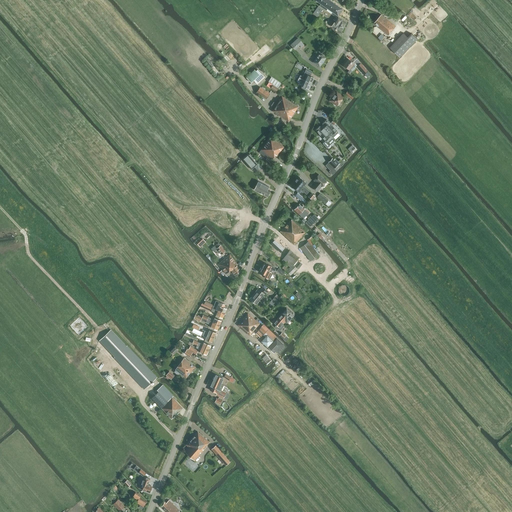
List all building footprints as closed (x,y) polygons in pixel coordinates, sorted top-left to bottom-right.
[(317,0),(318,0),(321,3),(320,5),(335,16),(335,15),(337,16),(338,14),(338,15),(343,8),(330,0),(317,0)] [(313,14),(317,17),(323,9),(319,6),(313,14)] [(336,21),(332,26),(341,32),(341,31),(342,31),(343,29),(343,28),(344,27),(343,27),(346,22),(339,16),(339,15),(338,15),(338,14),(337,16),(335,15),(335,16),(336,16),(334,19),(336,21)] [(374,23),(387,34),(388,35),(396,26),(386,18),(381,14),(374,23)] [(404,33),(390,47),(400,57),(401,56),(417,39),(412,33),(408,37),(404,33)] [(298,38),(290,45),(295,50),(300,45),(301,47),(304,45),(298,38)] [(313,62),(319,66),(326,57),(320,53),(313,62)] [(342,64),(349,70),(354,64),(347,58),(342,64)] [(357,66),(364,74),(367,71),(360,63),(357,66)] [(300,75),(299,77),(311,83),(314,77),(310,76),(311,73),(312,72),(306,68),(303,77),(300,75)] [(251,83),(254,80),(257,84),(264,76),(257,69),(256,71),(254,70),(246,78),(251,83)] [(267,86),(271,88),(276,92),(278,88),(281,83),(271,77),(268,81),(270,83),(267,86)] [(311,83),(299,77),(298,80),(303,82),(302,86),(305,87),(305,88),(305,87),(309,89),(311,83)] [(256,92),(266,99),(270,93),(260,87),(256,92)] [(329,100),(336,106),(343,96),(336,91),(329,100)] [(345,94),(351,99),(354,96),(347,91),(345,94)] [(272,105),(272,106),(272,107),(273,106),(274,107),(272,111),(288,121),(298,106),(282,96),(277,104),(274,102),(272,105)] [(323,124),(322,125),(333,137),(338,132),(336,131),(337,131),(326,119),(322,123),(323,124)] [(333,137),(322,125),(320,127),(319,126),(315,129),(326,141),(323,143),(327,147),(330,144),(328,142),(333,137)] [(260,152),(267,158),(269,156),(273,159),(276,155),(277,156),(284,146),(271,137),(260,152)] [(250,154),(249,155),(248,154),(243,159),(251,169),(258,163),(250,154)] [(332,158),(328,162),(334,168),(338,164),(332,158)] [(329,163),(327,166),(330,170),(329,171),(332,174),(336,170),(334,168),(329,163)] [(312,187),(317,191),(321,186),(321,187),(326,181),(319,174),(314,180),(316,182),(312,187)] [(291,186),(298,192),(301,188),(303,190),(302,191),(308,196),(312,199),(315,195),(304,187),(305,186),(303,185),(306,182),(299,177),(291,186)] [(254,189),(257,191),(267,196),(267,195),(268,195),(269,194),(269,193),(270,190),(267,189),(268,186),(258,181),(254,189)] [(317,197),(328,206),(331,203),(320,193),(317,197)] [(306,213),(305,212),(303,210),(304,209),(299,204),(294,209),(303,218),(306,216),(305,215),(306,213)] [(310,218),(311,220),(315,223),(319,219),(314,214),(310,218)] [(280,231),(294,244),(305,232),(291,219),(280,231)] [(300,247),(310,261),(318,254),(311,246),(316,242),(312,236),(307,240),(308,241),(300,247)] [(201,237),(196,242),(201,246),(206,241),(201,237)] [(275,240),(272,244),(280,252),(284,249),(275,240)] [(220,245),(216,248),(221,254),(225,251),(220,245)] [(282,259),(291,265),(298,256),(290,249),(282,259)] [(218,264),(226,274),(230,270),(234,275),(241,269),(237,265),(237,264),(230,254),(218,264)] [(269,262),(277,267),(278,265),(271,259),(269,262)] [(264,262),(262,267),(269,271),(270,269),(273,270),(274,268),(273,268),(273,267),(264,262)] [(297,269),(293,265),(291,267),(286,263),(282,268),(286,271),(290,275),(297,269)] [(269,271),(262,267),(259,272),(269,276),(270,277),(271,275),(268,273),(269,271)] [(350,290),(350,289),(349,287),(349,286),(348,286),(347,284),(346,284),(345,284),(343,284),(342,284),(340,285),(339,287),(339,288),(339,289),(339,290),(339,291),(340,293),(343,295),(344,295),(346,294),(348,293),(349,293),(349,291),(350,290)] [(249,299),(255,304),(264,294),(265,294),(268,291),(263,287),(260,290),(258,288),(249,299)] [(225,304),(216,300),(213,306),(205,302),(204,304),(212,308),(224,313),(226,308),(224,307),(225,304)] [(224,313),(212,308),(211,310),(217,313),(216,315),(222,318),(224,313)] [(282,312),(277,319),(282,324),(285,321),(287,323),(294,315),(286,308),(282,312)] [(238,325),(249,335),(259,323),(250,315),(247,313),(238,325)] [(282,324),(277,319),(274,323),(276,325),(275,326),(280,331),(284,326),(282,324)] [(219,325),(207,320),(206,322),(208,323),(211,325),(210,327),(217,330),(219,325)] [(270,330),(264,324),(263,324),(258,330),(263,335),(265,332),(267,334),(270,330)] [(99,340),(115,357),(144,388),(156,377),(110,330),(99,340)] [(286,347),(283,344),(276,337),(270,330),(267,334),(273,339),(269,344),(270,344),(268,346),(268,345),(267,346),(274,353),(277,356),(286,347)] [(214,337),(203,333),(203,335),(206,336),(205,339),(212,342),(214,337)] [(192,343),(197,345),(208,350),(210,345),(204,342),(203,344),(194,340),(192,343)] [(208,350),(197,345),(196,347),(200,349),(199,352),(206,355),(208,350)] [(188,349),(196,354),(198,351),(190,346),(188,349)] [(268,364),(272,360),(265,351),(260,355),(268,364)] [(175,369),(186,377),(195,367),(184,358),(175,369)] [(216,375),(213,380),(220,383),(223,378),(216,375)] [(220,383),(213,380),(211,385),(215,387),(215,388),(216,388),(219,389),(216,395),(221,397),(222,395),(225,396),(226,392),(221,390),(224,385),(220,383)] [(152,398),(171,418),(182,408),(172,397),(173,396),(163,385),(157,390),(158,391),(152,398)] [(185,452),(195,460),(207,446),(206,445),(209,442),(198,431),(186,444),(189,447),(185,452)] [(211,449),(223,462),(227,458),(216,445),(211,449)] [(134,469),(138,472),(143,476),(145,473),(141,469),(136,465),(134,469)] [(140,488),(142,489),(149,492),(150,491),(151,489),(152,486),(147,485),(150,479),(145,477),(143,480),(141,483),(142,483),(140,488)] [(133,496),(138,499),(136,502),(140,505),(138,507),(141,509),(142,508),(143,507),(143,506),(146,501),(139,497),(141,495),(135,492),(133,496)] [(113,504),(120,511),(125,506),(118,500),(113,504)] [(161,506),(167,511),(177,511),(180,510),(169,500),(166,503),(165,501),(161,506)]
